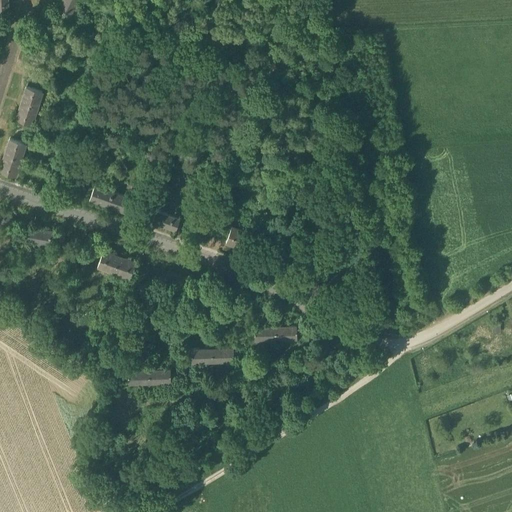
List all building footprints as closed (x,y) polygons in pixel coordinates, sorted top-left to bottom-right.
[(77,0),(61,0),(55,12),(67,19),(77,0)] [(54,29),(41,22),(38,28),(51,35),(54,29)] [(47,37),(34,60),(47,66),(59,44),(47,37)] [(43,70),(32,67),(31,73),(41,76),(43,70)] [(41,76),(31,73),(29,78),(45,83),(46,78),(41,76)] [(42,91),(26,86),(22,96),(25,97),(23,103),(37,108),(42,91)] [(37,108),(23,103),(21,109),(18,109),(15,119),(32,124),(37,108)] [(30,128),(14,123),(12,128),(28,133),(30,128)] [(28,133),(12,128),(11,134),(26,139),(28,133)] [(26,143),(9,138),(6,148),(8,149),(6,155),(21,160),(26,143)] [(21,160),(6,155),(4,161),(2,160),(0,166),(0,170),(16,176),(21,160)] [(81,182),(76,180),(72,190),(77,192),(81,182)] [(113,191),(94,184),(89,199),(107,205),(113,191)] [(131,197),(113,191),(107,205),(126,212),(131,197)] [(140,203),(134,201),(130,211),(136,213),(140,203)] [(180,218),(156,210),(152,221),(176,230),(180,218)] [(12,215),(1,213),(0,218),(0,224),(10,226),(12,215)] [(186,218),(181,232),(187,233),(191,220),(186,218)] [(226,227),(221,225),(216,238),(222,240),(226,227)] [(52,230),(27,226),(24,240),(50,245),(52,230)] [(248,231),(231,226),(226,242),(242,248),(248,231)] [(65,233),(55,232),(53,244),(63,246),(65,233)] [(87,246),(83,256),(89,258),(93,248),(87,246)] [(113,253),(103,249),(97,266),(113,272),(118,258),(112,255),(113,253)] [(135,261),(125,257),(124,260),(118,258),(113,272),(129,277),(135,261)] [(146,266),(140,264),(136,277),(141,279),(146,266)] [(1,267),(1,276),(10,276),(10,267),(1,267)] [(192,279),(168,271),(164,282),(188,291),(192,279)] [(288,326),(275,327),(276,337),(288,337),(288,338),(297,338),(297,325),(288,325),(288,326)] [(275,327),(262,327),(262,326),(254,326),(254,339),(263,339),(262,337),(276,337),(275,327)] [(225,349),(212,349),(212,359),(226,359),(226,360),(234,360),(233,347),(225,347),(225,349)] [(212,349),(199,349),(199,348),(191,348),(192,361),(199,361),(199,360),(212,359),(212,349)] [(162,370),(149,370),(149,381),(162,380),(162,382),(170,381),(170,368),(162,368),(162,370)] [(149,370),(135,371),(135,369),(128,369),(128,382),(136,382),(136,381),(149,381),(149,370)]
